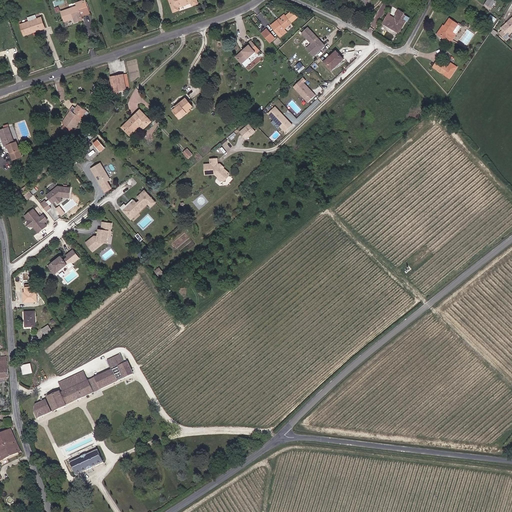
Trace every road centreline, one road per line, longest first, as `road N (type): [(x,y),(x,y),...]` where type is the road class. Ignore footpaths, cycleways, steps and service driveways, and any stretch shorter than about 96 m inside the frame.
road 1 (unclassified): [(282,432),(363,356),(511,239)]
road 2 (unclassified): [(50,511),(17,416),(0,222)]
road 3 (residential): [(0,92),(257,0)]
road 4 (unclassified): [(282,432),(511,460)]
road 5 (residential): [(383,46),(272,149),(226,148),(223,159)]
road 6 (unknown): [(6,268),(130,179)]
road 7 (unclassified): [(170,511),(282,432)]
